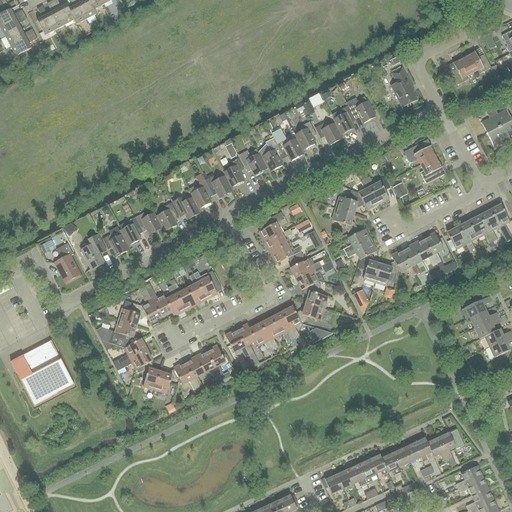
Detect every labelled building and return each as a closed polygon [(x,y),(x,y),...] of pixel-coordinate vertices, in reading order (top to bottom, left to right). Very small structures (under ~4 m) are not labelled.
[(69,10),(67,5),(62,8),(57,0),(55,0),(52,2),(65,26),(74,21),(69,10)] [(86,20),(75,0),(69,0),(74,7),(69,10),(74,21),(76,25),(86,20)] [(88,0),(87,0),(83,2),(81,0),(75,0),(86,20),(97,15),(94,10),(94,11),(88,0)] [(103,5),(100,0),(88,0),(94,11),(94,10),(103,5)] [(65,26),(52,2),(47,4),(52,13),(47,16),(55,31),(65,26)] [(47,16),(43,7),(38,9),(42,18),(37,21),(45,36),(55,31),(47,16)] [(0,26),(1,28),(25,15),(22,11),(13,15),(11,10),(0,15),(0,26)] [(27,20),(25,15),(1,28),(6,38),(21,30),(18,25),(27,20)] [(11,47),(35,35),(32,30),(24,35),(21,30),(6,38),(11,47)] [(511,30),(503,35),(502,36),(507,46),(507,48),(510,54),(511,53),(511,30)] [(491,50),(498,47),(492,34),(486,37),(491,50)] [(37,39),(35,35),(11,47),(16,57),(17,57),(21,63),(30,58),(26,52),(32,49),(29,44),(37,39)] [(475,52),(464,58),(472,74),(478,71),(480,74),(491,68),(484,55),(478,58),(475,52)] [(472,74),(464,58),(453,63),(456,70),(450,73),(457,86),(468,80),(466,77),(472,74)] [(402,108),(417,100),(411,88),(412,87),(402,68),(391,74),(397,84),(391,87),(402,108)] [(507,71),(502,74),(505,80),(511,77),(507,71)] [(375,118),(367,102),(365,98),(357,102),(356,99),(347,103),(348,107),(354,118),(355,120),(360,117),(364,124),(375,118)] [(309,102),(303,105),(309,116),(314,113),(309,102)] [(302,104),(295,107),(296,108),(298,113),(305,109),(302,104)] [(349,120),(354,118),(348,107),(339,111),(342,116),(334,120),(336,123),(339,129),(337,130),(340,136),(354,129),(349,120)] [(494,108),(490,110),(499,128),(511,121),(511,120),(507,111),(498,115),(494,108)] [(499,128),(490,110),(486,112),(490,119),(481,124),(487,135),(499,128)] [(511,142),(509,137),(511,135),(511,121),(499,128),(509,146),(511,144),(511,142)] [(296,135),(298,139),(301,145),(298,146),(302,152),(315,145),(312,138),(317,135),(310,122),(301,127),(303,131),(296,135)] [(339,129),(336,123),(326,128),(324,124),(315,129),(321,139),(325,137),(330,146),(342,140),(340,136),(337,130),(339,129)] [(509,146),(499,128),(487,135),(493,146),(501,141),(505,148),(509,146)] [(281,130),(272,134),(274,139),(283,155),(287,153),(292,161),(303,155),(301,152),(302,152),(298,146),(301,145),(298,139),(288,144),(286,139),(281,130)] [(266,145),(258,153),(261,158),(264,164),(266,163),(269,169),(271,172),(283,166),(278,157),(283,155),(274,139),(266,143),(266,145)] [(421,144),(408,151),(404,153),(409,163),(412,163),(418,160),(421,166),(437,157),(431,147),(425,150),(421,144)] [(231,161),(238,157),(231,145),(225,149),(231,161)] [(248,151),(239,156),(246,169),(248,173),(252,171),(255,176),(269,169),(266,163),(264,164),(261,158),(258,153),(256,150),(249,154),(248,151)] [(443,168),(437,157),(421,166),(424,172),(420,173),(426,185),(439,178),(436,172),(443,168)] [(239,173),(244,170),(239,159),(230,164),(232,168),(224,172),(226,176),(230,182),(227,183),(230,189),(244,182),(239,173)] [(360,170),(355,172),(356,175),(359,180),(364,177),(361,172),(360,170)] [(230,182),(226,176),(217,181),(214,177),(205,181),(211,192),(216,190),(220,199),(232,193),(230,189),(227,183),(230,182)] [(369,178),(365,180),(378,205),(389,199),(380,183),(374,186),(369,178)] [(380,183),(385,191),(390,188),(384,178),(379,180),(380,183)] [(378,205),(365,180),(361,182),(365,191),(359,194),(360,196),(364,205),(367,211),(378,205)] [(205,181),(190,189),(194,197),(197,203),(194,205),(198,211),(211,204),(206,195),(211,192),(205,181)] [(400,185),(394,188),(400,198),(406,195),(400,185)] [(360,196),(359,194),(351,192),(348,200),(339,198),(336,209),(354,215),(356,207),(359,208),(364,205),(360,196)] [(182,198),(173,203),(179,214),(183,211),(188,220),(199,214),(198,211),(194,205),(197,203),(194,197),(184,202),(182,198)] [(172,217),(177,214),(171,204),(163,208),(165,213),(155,218),(158,223),(161,222),(164,228),(166,232),(177,226),(172,217)] [(297,204),(289,208),(293,216),(301,212),(297,204)] [(501,206),(490,211),(499,228),(504,237),(508,235),(503,226),(510,222),(501,206)] [(351,222),(354,215),(336,209),(332,221),(346,225),(345,228),(348,234),(357,229),(354,223),(351,222)] [(499,228),(490,211),(480,217),(493,242),(497,240),(493,231),(499,228)] [(158,223),(155,218),(153,214),(146,218),(144,213),(135,218),(141,229),(145,226),(150,235),(164,228),(161,222),(158,223)] [(278,229),(287,224),(281,213),(264,222),(267,229),(259,233),(265,243),(281,235),(278,229)] [(493,242),(480,217),(469,223),(478,239),(484,236),(489,245),(493,242)] [(129,227),(121,231),(123,234),(126,240),(124,241),(127,247),(141,241),(136,232),(141,229),(135,218),(126,223),(129,227)] [(309,220),(302,224),(305,231),(312,227),(309,220)] [(478,239),(469,223),(458,228),(471,254),(476,251),(471,243),(478,239)] [(111,235),(103,240),(108,250),(113,248),(118,257),(129,251),(127,247),(124,241),(126,240),(123,234),(121,235),(117,227),(109,232),(111,235)] [(471,254),(458,228),(447,234),(456,250),(462,247),(467,256),(468,259),(464,261),(466,264),(475,260),(471,254)] [(284,239),(293,235),(290,230),(281,235),(265,243),(270,254),(287,245),(284,239)] [(354,250),(371,241),(365,230),(349,239),(352,245),(343,250),(346,254),(354,250)] [(435,233),(424,239),(437,264),(442,262),(437,253),(443,250),(435,233)] [(88,248),(82,251),(92,270),(104,264),(100,256),(107,252),(104,247),(98,235),(85,242),(88,248)] [(437,264),(424,239),(413,245),(422,261),(428,258),(433,267),(437,264)] [(377,252),(371,241),(354,250),(346,254),(348,259),(357,254),(360,260),(371,255),(377,252)] [(80,277),(69,256),(73,254),(71,251),(68,244),(57,250),(60,257),(62,256),(64,259),(56,263),(66,284),(80,277)] [(276,265),(301,252),(299,247),(290,252),(287,245),(270,254),(276,265)] [(415,265),(422,261),(413,245),(402,251),(416,276),(418,280),(419,280),(420,283),(424,281),(420,273),(415,265)] [(416,276),(402,251),(392,256),(395,262),(399,271),(400,273),(407,269),(412,278),(416,276)] [(375,283),(381,266),(373,263),(374,260),(371,255),(360,260),(358,267),(367,270),(363,280),(375,283)] [(296,280),(322,267),(319,262),(311,267),(307,260),(291,269),(296,280)] [(341,260),(336,263),(340,271),(345,268),(341,260)] [(394,274),(399,271),(395,262),(389,265),(388,268),(381,266),(375,283),(387,287),(391,273),(394,274)] [(330,263),(322,267),(324,271),(332,267),(330,263)] [(182,267),(177,270),(181,277),(186,274),(182,267)] [(325,284),(320,273),(324,271),(322,267),(296,280),(302,291),(303,290),(312,285),(318,282),(325,284)] [(207,275),(209,278),(202,282),(198,273),(193,275),(207,300),(218,295),(214,289),(220,286),(212,272),(207,275)] [(207,300),(193,275),(189,277),(194,286),(187,289),(196,306),(207,300)] [(196,306),(187,289),(181,293),(176,284),(172,286),(185,312),(196,306)] [(315,291),(315,290),(312,285),(303,290),(306,296),(309,296),(306,304),(324,310),(328,298),(314,294),(315,291)] [(166,301),(166,300),(164,295),(157,299),(152,290),(150,286),(146,288),(161,317),(171,312),(172,312),(166,301)] [(185,312),(172,286),(168,289),(172,297),(166,300),(166,301),(172,312),(171,312),(174,317),(185,312)] [(161,317),(146,288),(140,292),(146,304),(142,307),(147,317),(150,323),(161,317)] [(388,289),(385,297),(390,299),(393,290),(388,289)] [(359,292),(352,295),(363,317),(370,304),(365,303),(359,292)] [(465,309),(470,319),(486,312),(483,306),(491,302),(489,297),(465,309)] [(147,317),(142,307),(133,304),(131,312),(122,310),(119,321),(137,327),(139,319),(142,320),(147,317)] [(321,321),(324,310),(306,304),(304,312),(301,311),(296,314),(301,323),(306,320),(307,317),(321,321)] [(301,323),(296,314),(293,308),(282,314),(295,339),(300,337),(295,328),(302,324),(301,323)] [(475,330),(499,318),(496,314),(489,317),(486,312),(470,319),(475,330)] [(295,339),(282,314),(271,319),(280,336),(286,332),(291,341),(295,339)] [(501,323),(499,318),(475,330),(480,340),(484,338),(496,332),(495,332),(496,332),(493,327),(501,323)] [(280,336),(271,319),(261,325),(274,350),(278,348),(274,339),(280,336)] [(137,335),(134,335),(137,327),(119,321),(115,333),(100,328),(96,330),(102,341),(111,344),(124,349),(140,341),(137,335)] [(255,342),(258,347),(247,325),(236,331),(250,356),(254,354),(249,345),(255,342)] [(274,350),(261,325),(250,330),(247,325),(258,347),(265,343),(270,352),(274,350)] [(332,334),(317,329),(322,339),(332,334)] [(489,348),(511,337),(511,334),(511,332),(503,336),(500,330),(496,332),(495,332),(496,332),(484,338),(489,348)] [(250,356),(236,331),(225,336),(234,353),(241,349),(245,358),(250,356)] [(508,345),(511,343),(511,337),(489,348),(494,359),(510,351),(508,345)] [(121,364),(147,351),(141,340),(140,341),(124,349),(128,355),(119,360),(121,364)] [(75,386),(51,341),(11,362),(17,373),(23,386),(25,390),(35,407),(75,386)] [(111,344),(102,341),(103,342),(107,351),(111,344)] [(217,346),(206,352),(219,377),(224,375),(219,366),(226,363),(217,346)] [(152,362),(147,351),(121,364),(124,369),(132,364),(136,371),(142,367),(151,363),(152,362)] [(219,377),(206,352),(195,357),(204,374),(210,371),(217,384),(222,382),(219,377)] [(250,356),(255,366),(259,364),(254,354),(250,356)] [(250,356),(245,358),(250,368),(255,366),(250,356)] [(204,374),(195,357),(185,363),(198,388),(202,386),(198,377),(204,374)] [(155,391),(160,373),(153,371),(154,368),(151,363),(142,367),(145,373),(148,374),(143,387),(155,391)] [(198,388),(185,363),(174,369),(175,370),(179,379),(182,385),(189,382),(194,391),(198,388)] [(174,382),(179,379),(175,370),(169,373),(168,376),(160,373),(155,391),(167,395),(171,381),(174,382)] [(172,403),(165,407),(168,411),(169,413),(175,410),(174,408),(172,403)] [(449,451),(455,448),(456,450),(464,446),(457,430),(449,433),(448,431),(437,437),(449,461),(452,467),(456,465),(449,451)] [(426,442),(427,441),(424,437),(413,442),(421,458),(432,454),(432,453),(426,442)] [(449,461),(437,437),(427,441),(426,442),(432,453),(432,454),(434,458),(440,455),(444,463),(449,461)] [(421,458),(413,442),(402,447),(410,464),(421,458)] [(410,464),(402,447),(392,452),(399,469),(410,464)] [(399,469),(392,452),(381,457),(387,470),(386,470),(388,474),(393,471),(395,476),(401,473),(399,469)] [(381,457),(379,453),(368,459),(376,475),(381,473),(382,476),(388,474),(386,470),(387,470),(381,457)] [(376,475),(368,459),(357,464),(365,480),(367,484),(372,482),(371,477),(376,475)] [(365,480),(357,464),(346,469),(354,485),(365,480)] [(431,467),(426,469),(429,476),(434,473),(431,467)] [(458,490),(483,478),(478,467),(461,475),(465,481),(456,485),(458,490)] [(354,485),(346,469),(335,474),(343,490),(354,485)] [(429,476),(426,469),(421,472),(424,478),(429,476)] [(343,490),(335,474),(324,479),(332,495),(343,490)] [(488,489),(483,478),(458,490),(460,494),(469,490),(472,496),(488,489)] [(389,491),(395,488),(392,482),(386,484),(389,491)] [(413,484),(408,487),(411,493),(416,491),(413,484)] [(411,493),(408,487),(402,489),(405,495),(411,493)] [(375,489),(370,492),(373,498),(378,496),(375,489)] [(468,511),(493,500),(488,489),(472,496),(475,503),(466,507),(468,511)] [(373,498),(370,492),(365,494),(368,501),(373,498)] [(289,494),(278,499),(284,511),(293,511),(297,510),(289,494)] [(284,511),(278,499),(267,504),(271,511),(284,511)] [(354,499),(348,502),(351,508),(357,506),(354,499)] [(495,511),(498,511),(493,500),(468,511),(477,511),(479,511),(495,511)] [(351,508),(348,502),(343,504),(346,511),(351,508)] [(385,502),(380,504),(383,511),(388,508),(385,502)]
